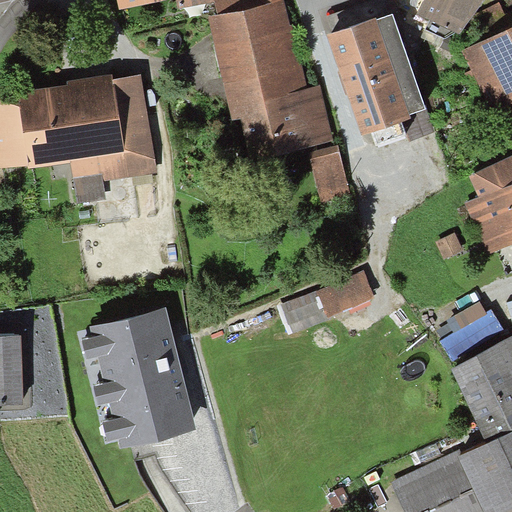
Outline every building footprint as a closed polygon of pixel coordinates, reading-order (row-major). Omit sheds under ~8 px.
[(116,0),(118,7),(149,0),(172,0),(174,9),(208,2),(207,0),(116,0)] [(236,0),(212,6),(215,20),(278,5),(276,0),(236,0)] [(479,0),(426,0),(420,13),(464,34),(479,0)] [(215,20),(212,21),(247,159),(325,139),(314,93),(301,97),(278,5),(215,20)] [(390,20),(329,40),(360,134),(421,114),(390,20)] [(511,33),(465,54),(490,111),(511,102),(511,33)] [(134,83),(0,99),(0,168),(70,159),(75,200),(102,197),(99,177),(146,171),(134,83)] [(307,159),(320,205),(348,197),(335,151),(307,159)] [(479,204),(511,189),(511,164),(469,184),(479,204)] [(511,189),(479,204),(467,209),(486,252),(511,240),(511,189)] [(356,278),(318,294),(327,317),(366,302),(356,278)] [(194,424),(165,308),(93,326),(95,333),(84,336),(89,357),(99,355),(105,377),(93,380),(99,402),(113,399),(117,415),(104,419),(109,437),(123,434),(124,442),(194,424)] [(436,342),(450,371),(504,347),(486,313),(436,342)] [(0,402),(19,403),(19,338),(0,337),(0,402)] [(450,371),(485,448),(511,436),(511,347),(510,344),(504,347),(450,371)] [(511,511),(511,436),(485,448),(458,460),(482,511),(511,511)] [(405,511),(482,511),(458,460),(395,489),(405,511)]
